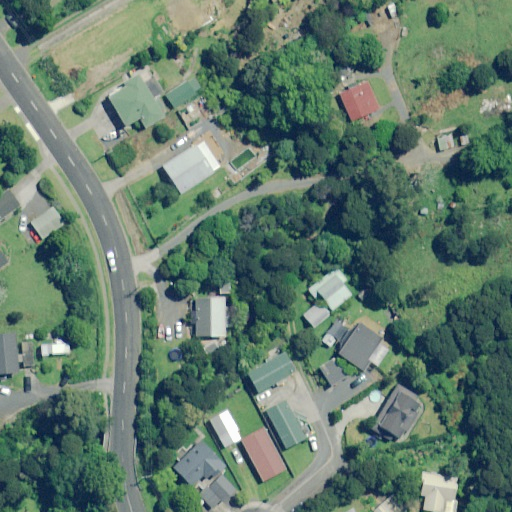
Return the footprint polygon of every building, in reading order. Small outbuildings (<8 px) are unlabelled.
[(368,78),(334,92),(347,123),(381,109),(368,78)] [(136,79),(103,98),(120,127),(136,118),(142,127),(159,118),(136,79)] [(185,82),(164,96),(172,109),(193,95),(185,82)] [(137,157),(129,142),(113,151),(121,165),(137,157)] [(194,144),(159,166),(178,195),(213,174),(194,144)] [(7,188),(0,193),(0,220),(20,205),(7,188)] [(54,205),(29,223),(41,239),(66,221),(54,205)] [(332,268),(305,293),(316,305),(321,301),(330,312),(353,291),(332,268)] [(231,282),(219,281),(219,294),(231,295),(231,282)] [(226,299),(200,297),(197,336),(224,338),(226,299)] [(331,317),(320,304),(304,317),(315,331),(331,317)] [(355,321),(333,355),(360,372),(382,338),(355,321)] [(13,334),(0,335),(0,372),(17,371),(13,334)] [(35,340),(19,342),(23,366),(39,364),(35,340)] [(286,352),(244,376),(253,392),(295,369),(286,352)] [(329,386),(345,378),(335,358),(319,366),(329,386)] [(394,388),(367,430),(395,448),(422,406),(394,388)] [(284,399),(265,409),(284,446),(303,436),(284,399)] [(227,409),(208,420),(219,440),(238,429),(227,409)] [(287,469),(263,424),(237,438),(261,483),(287,469)] [(202,476),(210,483),(200,494),(215,508),(223,499),(225,501),(238,487),(221,472),(228,465),(201,439),(174,469),(192,486),(202,476)] [(423,473),(417,509),(436,511),(455,511),(458,501),(453,501),(457,478),(423,473)] [(403,511),(390,496),(373,511),(374,511),(403,511)]
